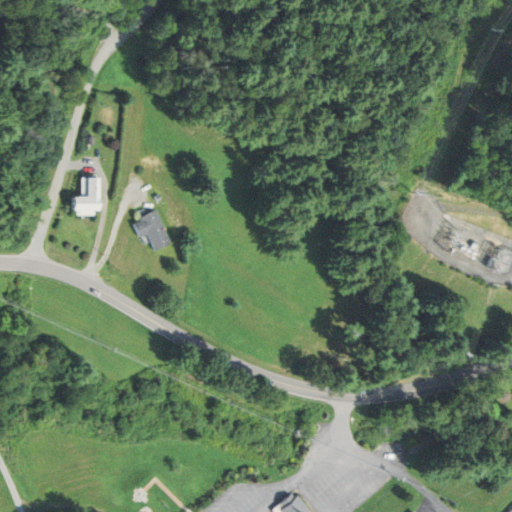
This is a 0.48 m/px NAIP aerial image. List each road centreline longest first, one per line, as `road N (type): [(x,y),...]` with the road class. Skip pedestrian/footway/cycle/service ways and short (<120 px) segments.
road 1 (tertiary): [(511,358),(399,393),(317,392),(229,361),(75,277),(0,262)]
road 2 (residential): [(33,264),(92,76),(155,0)]
road 3 (residential): [(345,395),(345,441),(449,511)]
